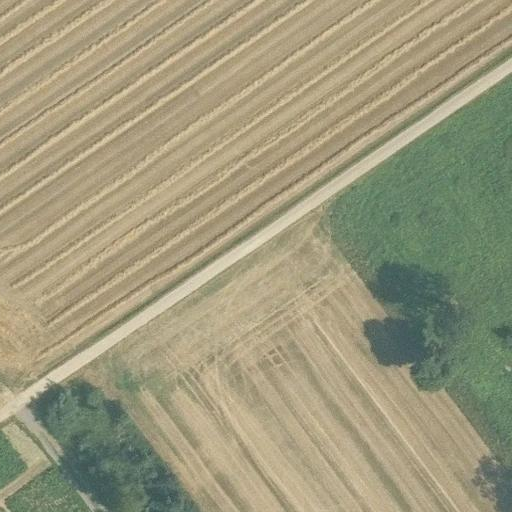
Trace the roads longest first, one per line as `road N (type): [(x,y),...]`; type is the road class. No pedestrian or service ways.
road 1 (track): [(511,63),(0,419)]
road 2 (track): [(0,392),(19,405),(98,511)]
